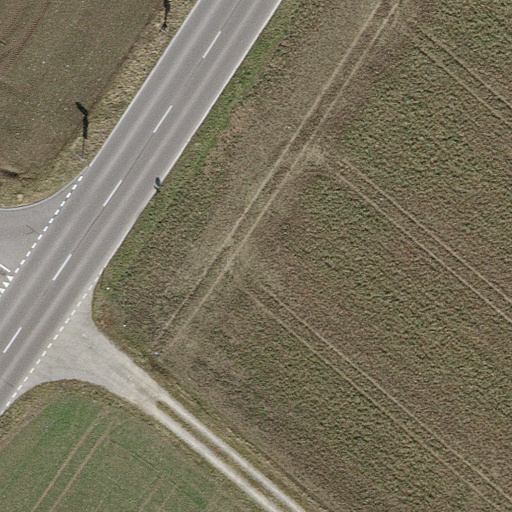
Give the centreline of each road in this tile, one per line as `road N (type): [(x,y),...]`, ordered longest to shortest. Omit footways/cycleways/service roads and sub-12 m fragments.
road 1 (primary): [(46,292),(239,0)]
road 2 (track): [(46,292),(107,365),(282,511)]
